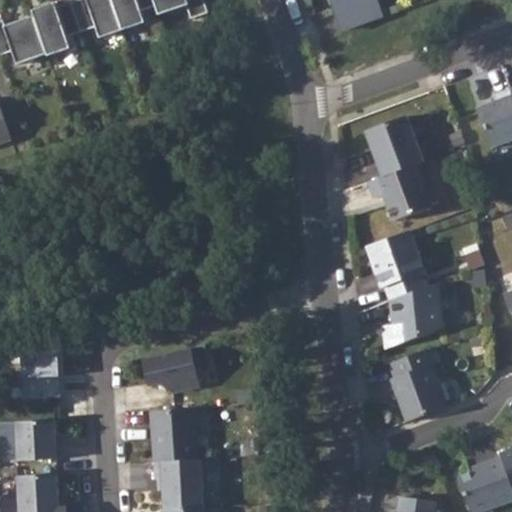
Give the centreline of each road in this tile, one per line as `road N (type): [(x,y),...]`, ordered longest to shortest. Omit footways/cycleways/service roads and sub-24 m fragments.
road 1 (residential): [(321,295),(114,345),(100,391),(108,511)]
road 2 (residential): [(511,35),(309,108)]
road 3 (residential): [(321,295),(309,108)]
road 4 (residential): [(511,389),(483,416),(345,462)]
road 5 (residential): [(345,462),(321,295)]
